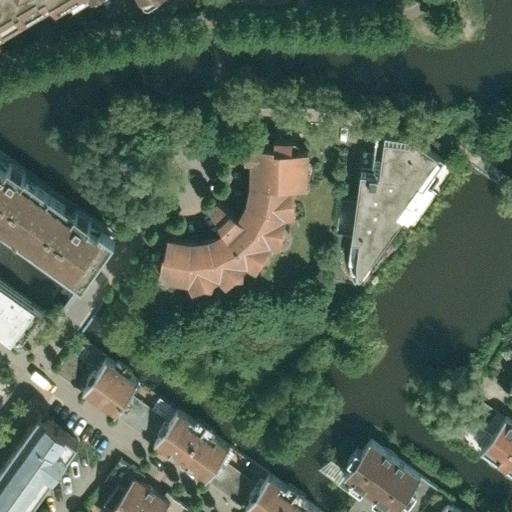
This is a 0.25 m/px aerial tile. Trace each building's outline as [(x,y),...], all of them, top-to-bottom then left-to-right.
[(0,0),(0,31),(48,5),(52,12),(71,0),(86,0),(88,2),(91,0),(0,0)] [(361,273),(373,261),(448,163),(416,140),(381,135),(378,154),(366,155),(353,260),(357,270),(361,273)] [(166,226),(158,273),(188,276),(196,284),(214,279),(215,270),(225,275),(243,265),(245,256),(259,262),(271,247),(266,240),(271,233),(281,235),(283,207),(297,206),(295,176),(306,176),(308,141),(255,137),(251,171),(248,192),(237,204),(217,188),(206,198),(225,220),(213,226),(196,230),(177,228),(166,226)] [(0,156),(0,228),(26,247),(45,261),(71,279),(105,232),(58,198),(0,156)] [(0,285),(0,331),(14,342),(36,312),(0,285)] [(98,369),(85,387),(119,413),(143,382),(108,356),(98,369)] [(0,465),(0,511),(21,511),(83,436),(47,408),(0,465)] [(182,411),(161,439),(210,473),(230,445),(182,411)] [(511,419),(500,412),(476,448),(511,471),(511,419)] [(370,441),(345,476),(395,511),(420,476),(370,441)] [(270,473),(250,501),(264,511),(315,511),(319,508),(270,473)] [(126,475),(99,511),(158,511),(166,502),(126,475)]
